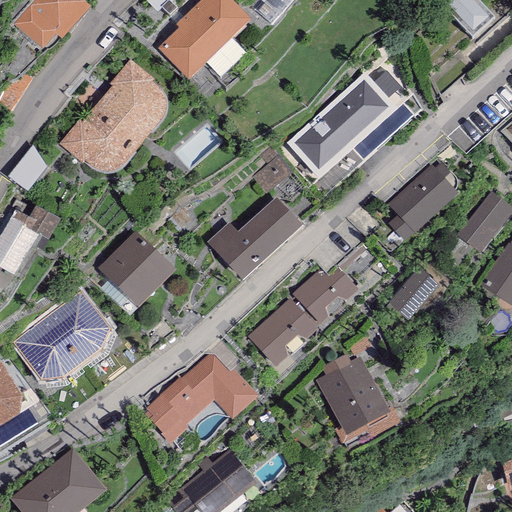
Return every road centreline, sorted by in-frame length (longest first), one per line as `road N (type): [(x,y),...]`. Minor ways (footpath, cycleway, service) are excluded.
road 1 (residential): [(0,478),(216,324),(511,56)]
road 2 (residential): [(0,160),(50,80),(116,0)]
